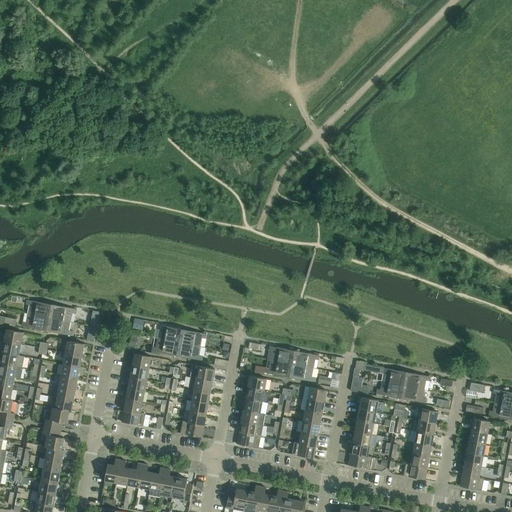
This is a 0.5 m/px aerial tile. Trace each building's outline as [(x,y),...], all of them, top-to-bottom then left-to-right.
[(30,305),(28,314),(49,318),(52,305),(27,300),(26,305),(30,305)] [(52,305),(49,318),(70,322),(72,313),(75,314),(76,309),(52,305)] [(49,318),(28,314),(27,323),(23,322),(22,327),(47,331),(49,318)] [(5,317),(4,323),(16,325),(17,319),(5,317)] [(49,318),(47,331),(71,336),(72,331),(69,331),(70,322),(49,318)] [(135,318),(133,328),(141,330),(143,320),(135,318)] [(160,330),(158,339),(179,343),(182,329),(157,325),(156,329),(160,330)] [(90,326),(87,340),(94,341),(97,327),(90,326)] [(182,329),(179,343),(200,347),(202,338),(205,339),(206,334),(182,329)] [(7,330),(5,341),(21,344),(23,333),(7,330)] [(179,343),(158,339),(157,347),(153,347),(152,351),(177,356),(179,343)] [(5,341),(3,353),(19,356),(21,344),(5,341)] [(68,341),(66,353),(82,356),(84,344),(68,341)] [(250,342),(249,348),(260,351),(261,345),(250,342)] [(179,343),(177,356),(201,361),(202,356),(198,355),(200,347),(179,343)] [(273,352),(271,360),(292,364),(295,351),(270,346),(269,351),(273,352)] [(295,351),(292,364),(313,368),(315,360),(318,360),(319,356),(295,351)] [(3,353),(0,364),(23,368),(25,357),(19,356),(3,353)] [(66,353),(64,364),(80,367),(82,356),(66,353)] [(135,354),(133,366),(149,369),(151,357),(135,354)] [(268,360),(266,368),(265,373),(289,378),(292,364),(271,360),(268,360)] [(0,366),(0,375),(15,378),(21,379),(23,368),(0,364),(0,366)] [(64,364),(62,375),(78,379),(80,367),(64,364)] [(292,364),(289,378),(314,382),(315,378),(311,377),(313,368),(292,364)] [(215,369),(193,365),(191,377),(213,381),(215,369)] [(384,374),(383,382),(403,385),(406,372),(366,365),(365,370),(384,374)] [(133,366),(131,377),(147,380),(149,369),(133,366)] [(430,377),(406,372),(403,385),(424,389),(428,390),(430,377)] [(0,375),(0,386),(13,389),(15,378),(0,375)] [(62,375),(60,387),(76,390),(78,379),(62,375)] [(250,376),(248,388),(264,391),(267,379),(250,376)] [(318,383),(330,385),(332,379),(319,376),(318,383)] [(131,377),(129,388),(145,391),(147,380),(131,377)] [(213,381),(191,377),(188,388),(194,389),(211,392),(213,381)] [(441,379),(440,385),(452,387),(453,381),(441,379)] [(403,385),(383,382),(381,390),(377,389),(377,394),(401,399),(403,385)] [(485,385),(471,383),(470,390),(483,393),(485,385)] [(403,385),(401,399),(425,403),(426,399),(423,398),(424,389),(403,385)] [(13,389),(0,386),(0,398),(10,400),(11,400),(13,389)] [(60,387),(57,398),(74,401),(76,390),(60,387)] [(310,387),(308,399),(324,402),(326,391),(310,387)] [(129,388),(126,399),(143,402),(145,391),(129,388)] [(264,391),(248,388),(246,399),(262,402),(262,401),(266,402),(268,401),(269,394),(268,392),(264,392),(264,391)] [(194,389),(192,400),(208,403),(211,392),(194,389)] [(511,392),(494,389),(493,394),(497,394),(495,403),(511,406),(511,392)] [(362,397),(360,409),(376,412),(378,400),(362,397)] [(0,398),(0,416),(14,419),(15,414),(11,413),(13,400),(11,400),(10,400),(0,398)] [(57,398),(55,408),(55,409),(69,412),(71,413),(74,401),(57,398)] [(308,399),(303,398),(301,409),(306,410),(322,414),(324,402),(308,399)] [(126,399),(124,411),(140,414),(141,413),(143,402),(126,399)] [(246,399),(244,410),(260,413),(262,402),(246,399)] [(450,401),(437,399),(436,405),(449,407),(450,401)] [(192,400),(190,412),(206,415),(208,403),(192,400)] [(511,406),(495,403),(493,411),(490,411),(489,415),(511,419),(511,406)] [(467,405),(466,411),(483,414),(484,408),(467,405)] [(46,420),(45,425),(62,428),(63,423),(67,423),(69,412),(55,409),(55,408),(53,408),(51,420),(46,420)] [(360,409),(357,420),(374,423),(376,412),(360,409)] [(422,409),(419,420),(436,424),(438,412),(422,409)] [(260,413),(244,410),(242,421),(263,425),(265,414),(260,413)] [(306,410),(304,422),(320,425),(322,414),(306,410)] [(140,414),(124,411),(122,422),(143,426),(146,414),(141,413),(140,414)] [(190,412),(188,422),(188,423),(204,426),(206,415),(190,412)] [(473,419),(471,430),(487,433),(490,422),(473,419)] [(0,438),(3,439),(5,440),(8,427),(12,428),(13,423),(0,420),(0,438)] [(357,420),(355,431),(372,435),(374,423),(357,420)] [(419,420),(414,420),(412,431),(417,432),(434,435),(436,424),(419,420)] [(188,423),(188,422),(183,421),(181,434),(202,438),(204,426),(188,423)] [(263,425),(242,421),(240,433),(256,436),(256,435),(261,436),(263,425)] [(304,422),(301,433),(318,436),(320,425),(304,422)] [(61,432),(44,429),(43,434),(48,435),(46,448),(48,448),(48,447),(62,450),(62,449),(64,438),(60,437),(61,432)] [(471,430),(469,442),(485,445),(487,433),(471,430)] [(355,431),(353,443),(369,446),(372,435),(355,431)] [(417,432),(415,443),(431,446),(434,435),(417,432)] [(256,436),(240,433),(237,444),(259,449),(261,436),(256,435),(256,436)] [(301,433),(299,443),(299,444),(316,447),(318,436),(301,433)] [(299,444),(299,443),(294,442),(292,455),(313,459),(316,447),(299,444)] [(469,442),(467,453),(483,456),(485,445),(469,442)] [(353,443),(351,454),(367,457),(367,456),(369,446),(353,443)] [(415,443),(413,454),(429,457),(431,446),(415,443)] [(48,447),(48,448),(46,459),(62,462),(64,450),(62,449),(62,450),(48,447)] [(467,453),(465,464),(481,467),(483,456),(467,453)] [(367,457),(351,454),(349,466),(370,470),(373,457),(367,456),(367,457)] [(413,454),(411,465),(427,468),(429,457),(413,454)] [(46,459),(44,470),(60,473),(62,462),(46,459)] [(105,481),(117,483),(120,467),(108,464),(105,481)] [(411,465),(406,464),(403,476),(425,480),(427,468),(411,465)] [(465,464),(463,475),(479,478),(481,467),(465,464)] [(120,467),(117,483),(128,485),(131,469),(120,467)] [(131,469),(128,485),(139,487),(142,471),(131,469)] [(44,470),(42,481),(58,484),(60,473),(44,470)] [(142,471),(139,487),(150,489),(153,473),(142,471)] [(153,473),(150,489),(149,495),(160,497),(161,492),(164,475),(153,473)] [(164,475),(161,492),(173,494),(176,477),(164,475)] [(479,478),(463,475),(460,487),(482,491),(484,479),(479,478)] [(176,477),(173,494),(184,496),(183,500),(190,502),(193,485),(187,484),(187,480),(176,477)] [(42,481),(39,492),(56,495),(58,484),(42,481)] [(509,484),(503,483),(501,495),(507,496),(509,484)] [(244,511),(245,508),(248,491),(237,489),(236,493),(229,492),(226,508),(244,511)] [(248,491),(245,508),(244,511),(256,511),(257,510),(260,493),(248,491)] [(39,492),(37,503),(54,506),(56,495),(39,492)] [(260,493),(257,510),(268,511),(271,496),(260,493)] [(271,496),(268,511),(279,511),(282,498),(271,496)] [(282,498),(279,511),(290,511),(293,500),(282,498)] [(293,500),(290,511),(303,511),(305,502),(293,500)] [(52,511),(54,506),(37,503),(35,511),(52,511)]
